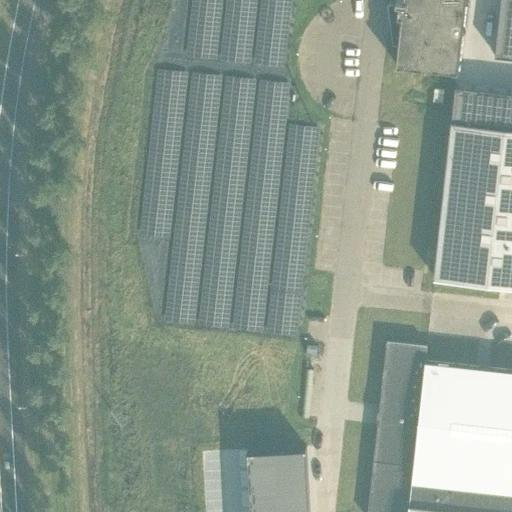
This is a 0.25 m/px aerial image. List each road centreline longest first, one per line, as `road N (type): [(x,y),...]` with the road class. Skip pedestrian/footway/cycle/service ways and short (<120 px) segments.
road 1 (motorway): [(0,303),(7,134),(28,0)]
road 2 (motorway): [(10,511),(0,312)]
